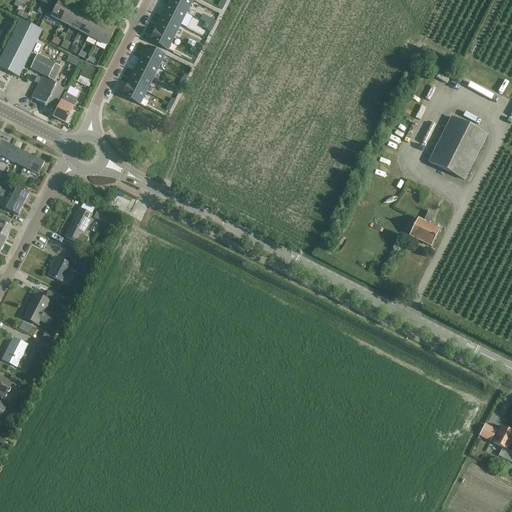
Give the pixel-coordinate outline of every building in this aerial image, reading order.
[(190,0),(170,0),(168,5),(186,14),(193,1),(190,0)] [(52,16),(51,18),(61,23),(69,7),(60,2),(52,16)] [(168,5),(162,17),(180,26),(186,14),(168,5)] [(69,7),(61,23),(70,28),(78,12),(69,7)] [(17,16),(25,20),(28,15),(20,11),(17,16)] [(78,12),(70,28),(79,32),(87,16),(78,12)] [(87,16),(79,32),(88,37),(96,21),(87,16)] [(162,17),(155,29),(174,39),(180,26),(162,17)] [(0,68),(19,78),(42,32),(20,21),(0,60),(0,68)] [(96,21),(88,37),(97,42),(105,26),(96,21)] [(105,26),(97,42),(107,46),(115,30),(105,26)] [(155,29),(149,42),(167,51),(174,39),(155,29)] [(54,40),(51,45),(57,48),(60,43),(54,40)] [(61,48),(67,51),(70,45),(64,42),(61,48)] [(147,46),(140,59),(159,69),(165,56),(147,46)] [(70,53),(76,56),(79,50),(72,47),(70,53)] [(31,70),(48,78),(55,82),(61,68),(55,65),(38,56),(31,70)] [(69,56),(66,62),(72,65),(75,59),(70,57),(69,56)] [(140,59),(134,71),(152,81),(159,69),(140,59)] [(90,81),(96,70),(85,65),(80,75),(90,81)] [(134,71),(128,84),(146,93),(152,81),(134,71)] [(42,78),(32,98),(45,105),(44,107),(52,111),(63,89),(54,85),(53,88),(49,87),(51,83),(42,78)] [(128,84),(121,97),(140,106),(146,93),(128,84)] [(66,93),(63,99),(53,118),(65,124),(78,99),(66,93)] [(416,94),(406,120),(415,123),(425,97),(416,94)] [(464,181),(486,137),(451,119),(428,163),(464,181)] [(389,153),(393,143),(382,139),(378,149),(389,153)] [(0,170),(12,147),(1,142),(0,143),(0,170)] [(12,147),(0,170),(0,171),(3,173),(7,166),(8,166),(10,162),(16,165),(23,153),(12,147)] [(18,181),(21,182),(33,158),(23,153),(16,165),(23,169),(21,173),(22,174),(18,181)] [(33,158),(21,182),(25,184),(28,177),(29,177),(31,173),(38,176),(44,163),(33,158)] [(1,190),(0,191),(0,193),(24,205),(29,194),(16,188),(13,195),(9,193),(8,194),(1,190)] [(18,216),(24,205),(0,193),(0,196),(5,199),(5,201),(9,203),(5,210),(18,216)] [(94,216),(80,209),(65,238),(85,249),(90,239),(85,236),(93,222),(91,221),(94,216)] [(109,226),(113,220),(98,212),(94,218),(109,226)] [(431,247),(439,230),(431,226),(432,223),(431,222),(434,215),(428,212),(423,222),(417,219),(409,236),(431,247)] [(0,236),(6,240),(12,229),(8,227),(11,221),(9,219),(5,218),(1,215),(0,216),(0,236)] [(100,243),(97,250),(102,253),(105,245),(100,243)] [(362,248),(360,253),(369,257),(371,252),(362,248)] [(75,274),(81,263),(70,257),(66,264),(55,258),(51,265),(53,266),(48,276),(62,283),(69,270),(75,274)] [(91,273),(95,266),(87,262),(84,269),(91,273)] [(53,316),(54,317),(54,316),(44,311),(50,300),(57,304),(60,298),(48,292),(45,298),(46,298),(45,300),(36,295),(31,305),(32,305),(28,312),(27,311),(24,319),(39,327),(39,326),(37,325),(40,319),(49,323),(48,325),(48,326),(53,316)] [(66,306),(72,309),(76,303),(69,300),(66,306)] [(35,351),(27,347),(27,346),(15,340),(9,351),(8,351),(3,361),(16,368),(23,354),(31,358),(35,351)] [(48,353),(51,347),(37,340),(34,347),(48,353)] [(27,384),(22,382),(12,377),(9,382),(0,376),(0,396),(4,398),(11,384),(19,388),(24,390),(27,384)] [(34,389),(31,394),(37,397),(40,392),(34,389)] [(490,442),(496,431),(485,425),(479,436),(490,442)] [(511,433),(501,427),(493,443),(503,449),(499,457),(511,463),(511,452),(507,450),(511,439),(511,433)] [(488,446),(486,452),(493,454),(495,448),(488,446)]
